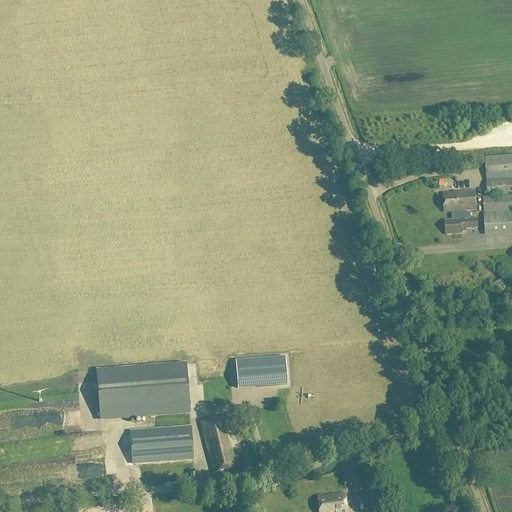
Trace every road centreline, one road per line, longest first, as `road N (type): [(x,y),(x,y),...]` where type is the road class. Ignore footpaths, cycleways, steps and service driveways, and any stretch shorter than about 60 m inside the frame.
road 1 (unclassified): [(0,503),(250,486),(447,416)]
road 2 (unclassified): [(447,416),(298,0)]
